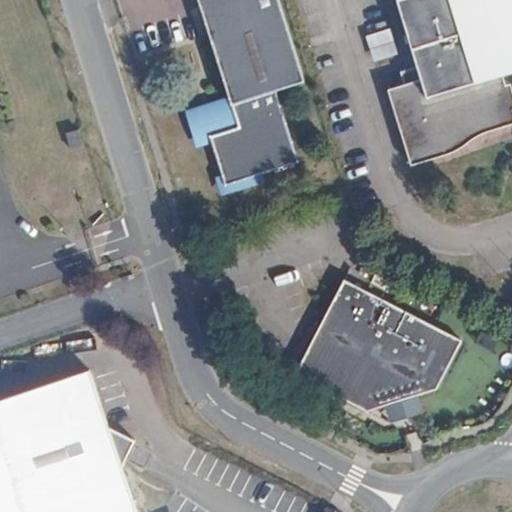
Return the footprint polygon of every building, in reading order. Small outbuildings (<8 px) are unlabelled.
[(227,185),(254,176),(301,164),(277,92),(304,82),(278,0),(197,0),(230,97),(235,114),(240,128),(211,137),(213,144),(223,176),(227,185)] [(511,0),(378,0),(403,81),(383,88),(386,99),(371,106),(396,183),(433,173),(434,169),(471,152),(471,149),(500,141),(497,125),(504,122),(499,104),(491,105),(486,91),(511,82),(511,0)] [(362,33),(368,59),(390,54),(384,28),(362,33)] [(235,114),(230,97),(185,110),(195,148),(213,144),(211,137),(240,128),(235,114)] [(67,164),(61,146),(46,150),(54,170),(67,164)] [(258,187),(254,176),(227,185),(223,176),(215,177),(221,196),(258,187)] [(433,348),(315,290),(266,382),(341,422),(407,404),(433,348)] [(64,387),(0,409),(0,511),(106,511),(97,486),(111,458),(83,445),(64,387)]
